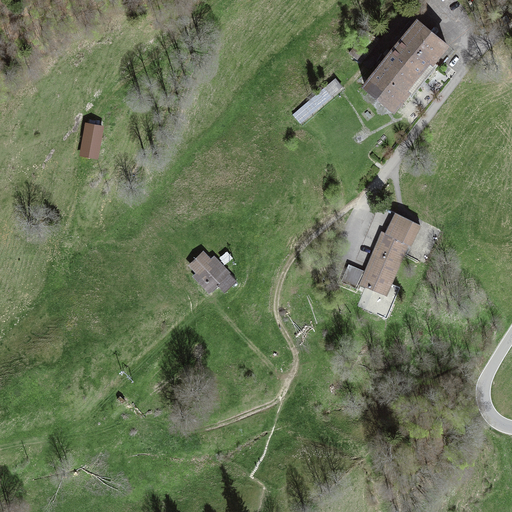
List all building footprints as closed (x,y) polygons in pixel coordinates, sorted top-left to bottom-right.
[(394,118),(451,48),(436,36),(439,31),(437,29),(434,27),(431,31),(418,21),(386,59),(361,91),(394,118)] [(367,32),(349,54),(360,63),(378,41),(367,32)] [(336,79),(292,115),(300,124),(344,88),(336,79)] [(99,161),(105,127),(85,123),(79,157),(99,161)] [(381,229),(365,269),(349,262),(341,281),(357,288),(359,283),(386,295),(405,252),(407,253),(421,220),(395,209),(385,230),(381,229)] [(224,292),(237,279),(214,254),(211,256),(203,248),(187,263),(195,271),(192,274),(210,293),(218,285),(224,292)] [(233,256),(229,252),(221,259),(225,264),(233,256)]
